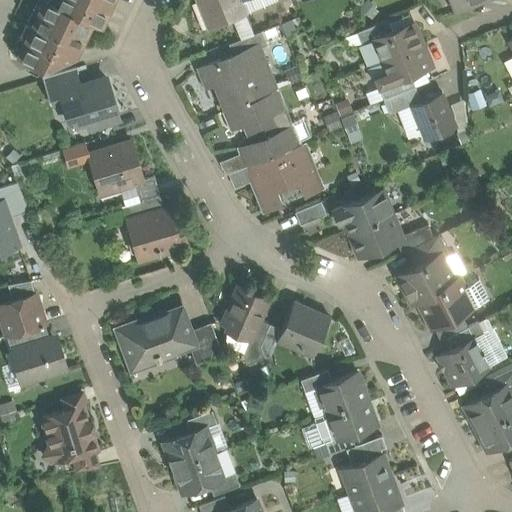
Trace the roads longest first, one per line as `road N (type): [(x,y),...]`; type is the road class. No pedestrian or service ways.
road 1 (residential): [(155,506),(131,461),(82,303),(263,246)]
road 2 (residential): [(263,246),(365,294),(464,466),(467,506)]
road 3 (residential): [(161,0),(136,46),(230,232),(263,246)]
